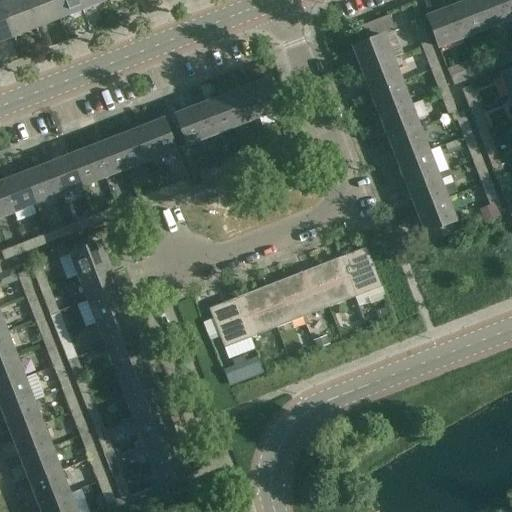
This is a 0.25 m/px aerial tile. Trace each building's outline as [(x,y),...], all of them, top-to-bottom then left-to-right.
[(26,0),(9,0),(1,3),(15,37),(37,28),(26,0)] [(26,0),(37,28),(61,19),(54,0),(26,0)] [(54,0),(61,19),(84,10),(80,0),(54,0)] [(80,0),(84,10),(108,0),(80,0)] [(473,0),(452,9),(463,39),(487,30),(474,0),(473,0)] [(474,0),(487,30),(510,21),(501,0),(474,0)] [(511,0),(501,0),(510,21),(511,19),(511,0)] [(0,42),(15,37),(1,3),(0,3),(0,42)] [(452,9),(428,18),(439,48),(463,39),(452,9)] [(354,48),(363,71),(393,60),(384,37),(397,32),(390,16),(363,26),(369,42),(354,48)] [(413,25),(422,48),(432,45),(422,21),(413,25)] [(441,68),(432,45),(422,48),(431,71),(441,68)] [(511,50),(497,57),(501,67),(511,63),(511,50)] [(474,66),(478,76),(501,67),(497,57),(474,66)] [(363,71),(372,94),(402,83),(393,60),(363,71)] [(474,66),(451,75),(455,85),(478,76),(474,66)] [(431,71),(440,95),(450,91),(441,68),(431,71)] [(511,70),(501,75),(510,99),(511,97),(511,70)] [(270,79),(247,88),(258,119),(281,110),(270,79)] [(372,94),(381,117),(411,106),(402,83),(372,94)] [(471,86),(462,90),(471,114),(480,110),(471,86)] [(235,127),(258,119),(247,88),(224,97),(235,127)] [(458,113),(450,91),(440,95),(449,117),(454,115),(458,113)] [(224,97),(201,106),(212,136),(235,127),(224,97)] [(188,146),(212,136),(201,106),(177,116),(188,146)] [(381,117),(390,141),(420,129),(411,106),(381,117)] [(489,133),(480,110),(471,114),(480,137),(489,133)] [(454,115),(464,139),(473,135),(464,111),(458,113),(454,115)] [(141,130),(150,153),(153,160),(176,150),(165,121),(141,130)] [(390,141),(399,164),(428,153),(429,152),(420,129),(390,141)] [(118,139),(124,153),(129,169),(153,160),(150,153),(141,130),(118,139)] [(480,137),(486,153),(489,160),(498,156),(489,133),(480,137)] [(464,139),(469,153),(473,162),(482,158),(473,135),(464,139)] [(95,148),(97,153),(106,178),(129,169),(124,153),(118,139),(95,148)] [(292,139),(269,148),(273,157),(295,148),(292,139)] [(373,165),(390,160),(384,142),(367,147),(373,165)] [(72,157),(84,186),(106,178),(97,153),(95,148),(72,157)] [(269,148),(247,157),(250,166),(273,157),(269,148)] [(429,152),(428,153),(399,164),(408,187),(438,175),(429,152)] [(507,179),(498,156),(489,160),(498,183),(507,179)] [(60,196),(84,186),(72,157),(48,166),(60,196)] [(247,157),(224,166),(227,174),(250,166),(247,157)] [(473,162),(482,185),(491,181),(482,158),(473,162)] [(48,166),(25,175),(37,205),(60,196),(48,166)] [(224,166),(200,175),(204,184),(227,174),(224,166)] [(2,184),(14,214),(37,205),(25,175),(2,184)] [(447,198),(438,175),(408,187),(417,210),(447,198)] [(511,191),(507,179),(498,183),(507,205),(511,203),(511,191)] [(187,180),(164,189),(167,198),(191,189),(187,180)] [(500,205),(491,181),(482,185),(490,205),(478,210),(483,223),(499,216),(496,207),(500,205)] [(2,184),(0,184),(0,218),(14,214),(2,184)] [(164,189),(141,198),(144,207),(167,198),(164,189)] [(141,198),(118,207),(121,216),(144,207),(141,198)] [(456,222),(447,198),(417,210),(426,233),(456,222)] [(118,207),(95,216),(99,225),(121,216),(118,207)] [(95,216),(71,225),(75,234),(99,225),(95,216)] [(71,225),(48,234),(52,243),(75,234),(71,225)] [(48,234),(25,243),(29,252),(52,243),(48,234)] [(71,254),(80,277),(110,266),(101,242),(71,254)] [(29,252),(25,243),(1,252),(5,261),(29,252)] [(341,258),(356,298),(383,287),(367,248),(341,258)] [(315,268),(330,308),(356,298),(341,258),(315,268)] [(50,289),(42,266),(33,270),(41,292),(50,289)] [(119,289),(110,266),(80,277),(89,301),(119,289)] [(289,278),(304,318),(330,308),(315,268),(289,278)] [(36,295),(27,272),(18,276),(27,298),(36,295)] [(263,288),(277,328),(304,318),(289,278),(263,288)] [(236,298),(252,338),(277,328),(263,288),(236,298)] [(60,312),(50,289),(41,292),(51,316),(60,312)] [(89,301),(98,324),(128,312),(119,289),(89,301)] [(45,318),(36,295),(27,298),(36,322),(45,318)] [(225,349),(252,338),(236,298),(209,309),(225,349)] [(68,335),(60,312),(51,316),(59,339),(68,335)] [(107,347),(137,336),(128,312),(98,324),(107,347)] [(54,341),(45,318),(36,322),(45,344),(54,341)] [(0,362),(16,356),(7,333),(0,335),(0,362)] [(77,358),(68,335),(59,339),(68,362),(77,358)] [(107,347),(116,370),(146,359),(137,336),(107,347)] [(63,364),(54,341),(45,344),(54,368),(63,364)] [(0,388),(25,379),(16,356),(0,362),(0,388)] [(257,357),(223,371),(229,386),(263,373),(257,357)] [(87,382),(77,358),(68,362),(78,385),(87,382)] [(125,394),(155,382),(146,359),(116,370),(125,394)] [(63,364),(54,368),(63,390),(72,387),(63,364)] [(34,401),(25,379),(0,388),(0,404),(3,413),(34,401)] [(96,405),(87,382),(78,385),(86,408),(96,405)] [(125,394),(134,417),(164,405),(155,382),(125,394)] [(81,410),(72,387),(63,390),(72,414),(81,410)] [(13,437),(43,425),(34,401),(3,413),(13,437)] [(105,428),(96,405),(86,408),(96,432),(105,428)] [(143,440),(173,428),(164,405),(134,417),(143,440)] [(72,414),(81,437),(90,433),(81,410),(72,414)] [(52,448),(43,425),(13,437),(22,460),(52,448)] [(113,451),(105,428),(96,432),(104,455),(113,451)] [(143,440),(152,463),(182,451),(173,428),(143,440)] [(99,457),(90,433),(81,437),(90,460),(99,457)] [(31,483),(61,471),(52,448),(22,460),(31,483)] [(113,478),(122,474),(113,451),(104,455),(113,478)] [(161,486),(191,474),(182,451),(152,463),(161,486)] [(99,457),(90,460),(99,483),(108,480),(99,457)] [(31,483),(40,506),(70,495),(61,471),(31,483)] [(131,497),(122,474),(113,478),(122,500),(131,497)] [(117,503),(108,480),(99,483),(108,506),(117,503)] [(41,511),(76,511),(70,495),(40,506),(41,511)]
